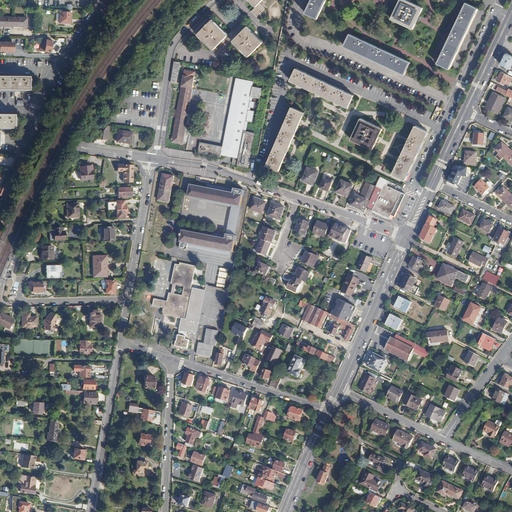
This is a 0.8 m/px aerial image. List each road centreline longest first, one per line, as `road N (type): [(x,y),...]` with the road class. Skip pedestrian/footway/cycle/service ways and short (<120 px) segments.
road 1 (residential): [(403,236),(211,167),(155,158)]
road 2 (residential): [(155,158),(171,48),(215,0)]
road 3 (residential): [(90,511),(120,343)]
road 4 (residential): [(328,410),(171,359)]
road 5 (residential): [(403,236),(344,377)]
road 6 (residential): [(344,377),(409,239)]
road 7 (residential): [(164,511),(171,359)]
road 8 (residential): [(127,300),(151,158)]
road 9 (residential): [(106,0),(50,78),(31,122)]
road 10 (residential): [(127,300),(24,302),(20,278)]
road 11 (residential): [(360,440),(395,456),(398,488),(442,511)]
